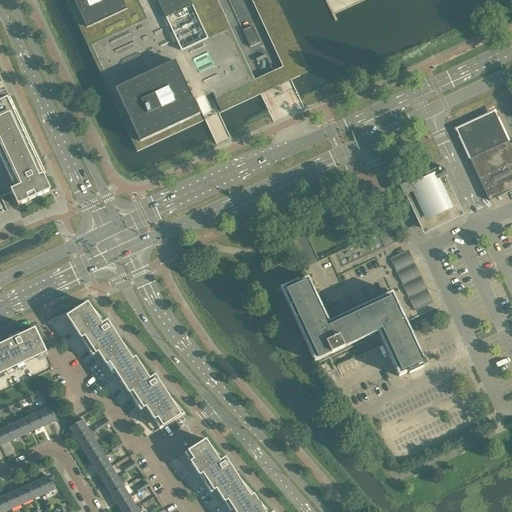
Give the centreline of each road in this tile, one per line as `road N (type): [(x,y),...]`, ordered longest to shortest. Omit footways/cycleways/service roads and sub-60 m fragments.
road 1 (tertiary): [(324,511),(198,364),(130,248)]
road 2 (secondary): [(392,104),(119,224)]
road 3 (secondary): [(130,248),(366,140)]
road 4 (tertiary): [(119,224),(9,0)]
road 5 (tertiary): [(0,10),(102,232)]
road 6 (tertiary): [(112,255),(150,328),(219,413)]
road 7 (residential): [(152,457),(72,380),(47,328)]
road 8 (unknown): [(304,142),(243,0)]
road 9 (residential): [(96,511),(56,448),(0,472)]
road 10 (tertiary): [(219,413),(306,511)]
road 11 (residential): [(366,140),(426,250)]
road 12 (secondary): [(0,309),(112,255)]
road 13 (residential): [(482,222),(428,111)]
